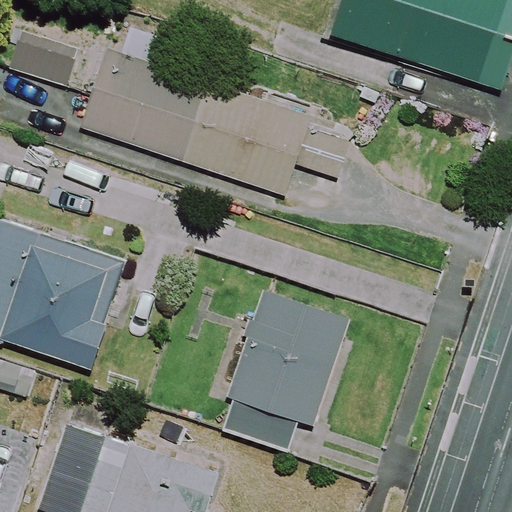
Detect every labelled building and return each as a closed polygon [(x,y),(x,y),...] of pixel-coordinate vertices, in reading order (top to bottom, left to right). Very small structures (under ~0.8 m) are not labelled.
[(451,96),(483,0),(305,0),(292,43),(451,96)] [(185,162),(210,84),(108,50),(82,127),(185,162)] [(70,96),(14,81),(1,128),(57,143),(70,96)] [(210,84),(185,162),(286,196),(296,164),(343,180),(358,135),(210,84)] [(130,261),(0,221),(0,341),(96,371),(130,261)] [(349,319),(266,292),(220,430),(290,453),(300,420),(314,424),(349,319)] [(51,511),(207,511),(221,478),(108,435),(93,475),(57,461),(39,507),(51,511)] [(0,502),(13,461),(0,457),(0,502)]
